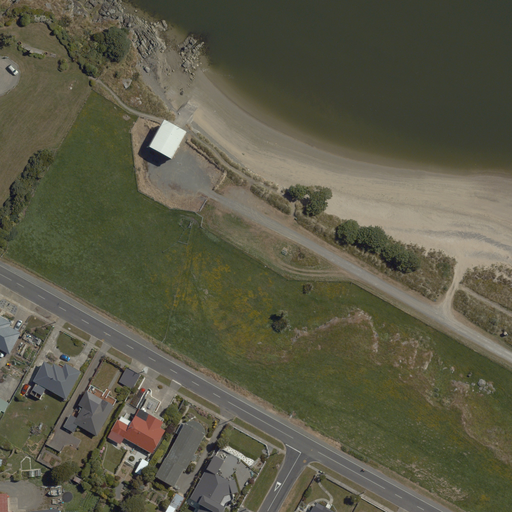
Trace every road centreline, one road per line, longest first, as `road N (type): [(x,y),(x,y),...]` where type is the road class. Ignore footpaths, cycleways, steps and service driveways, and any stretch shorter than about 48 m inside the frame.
road 1 (residential): [(0,273),(304,444)]
road 2 (residential): [(304,444),(427,511)]
